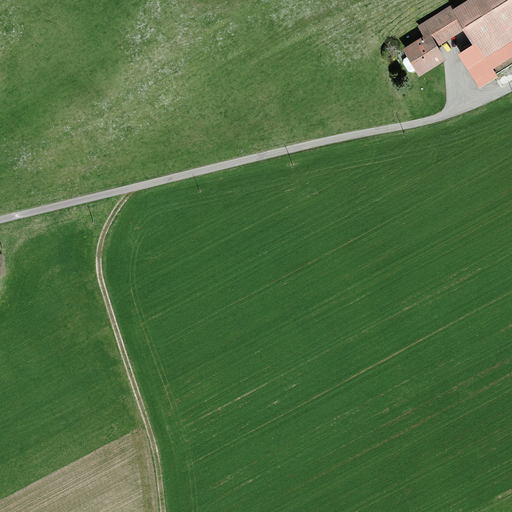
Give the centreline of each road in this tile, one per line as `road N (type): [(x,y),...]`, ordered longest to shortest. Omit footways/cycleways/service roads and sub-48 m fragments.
road 1 (track): [(511,83),(429,117),(0,225)]
road 2 (track): [(106,197),(95,227),(96,263),(158,470),(161,511)]
